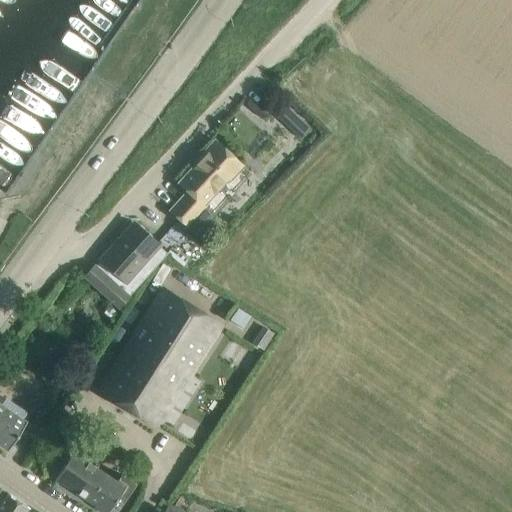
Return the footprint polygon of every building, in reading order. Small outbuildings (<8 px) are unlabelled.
[(169,210),(197,235),(215,215),(213,214),(250,173),(228,153),(214,140),(201,154),(203,156),(178,183),(187,191),(169,210)] [(85,276),(118,306),(166,252),(133,223),(85,276)] [(98,389),(115,400),(156,426),(220,324),(180,299),(163,288),(98,389)] [(264,329),(267,312),(256,311),(253,327),(264,329)] [(70,340),(67,347),(70,354),(76,357),(84,355),(87,348),(85,341),(78,337),(70,340)] [(0,369),(0,390),(1,392),(20,362),(10,356),(1,369),(0,369)] [(0,404),(0,446),(7,451),(26,421),(0,404)] [(79,441),(65,462),(54,478),(94,505),(94,507),(101,511),(108,511),(113,504),(118,508),(130,492),(137,481),(123,472),(118,479),(95,463),(100,455),(79,441)] [(0,511),(25,511),(29,507),(7,492),(0,502),(0,511)] [(156,511),(182,511),(183,510),(168,503),(163,511),(158,511),(157,511),(156,511)]
